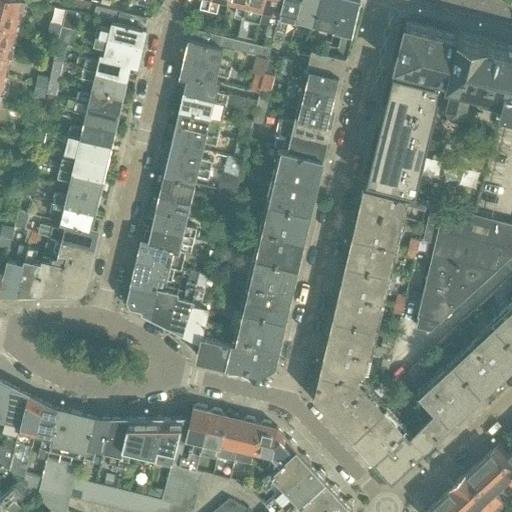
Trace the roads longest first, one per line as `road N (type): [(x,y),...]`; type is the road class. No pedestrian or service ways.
road 1 (residential): [(290,399),(384,0)]
road 2 (residential): [(177,0),(99,317)]
road 3 (residential): [(2,332),(36,364),(83,386),(141,386),(174,372)]
road 4 (residential): [(511,397),(388,511)]
road 5 (residential): [(388,511),(290,399)]
